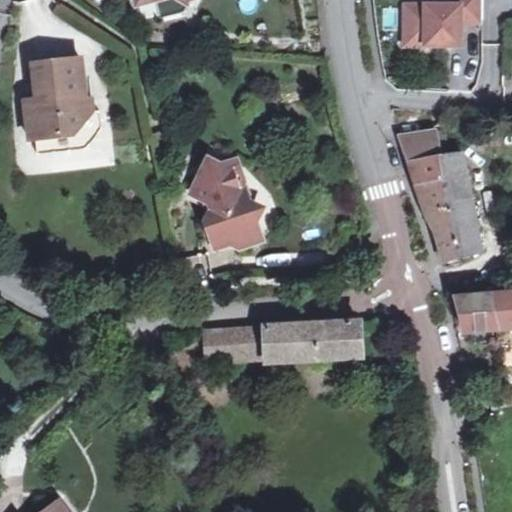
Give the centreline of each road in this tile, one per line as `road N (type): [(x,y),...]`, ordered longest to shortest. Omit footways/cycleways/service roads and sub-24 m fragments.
road 1 (residential): [(0,275),(66,312),(129,320),(413,288)]
road 2 (unclassified): [(413,288),(459,511)]
road 3 (unclassified): [(362,95),(413,288)]
road 4 (residential): [(492,54),(490,85),(467,96),(362,95)]
